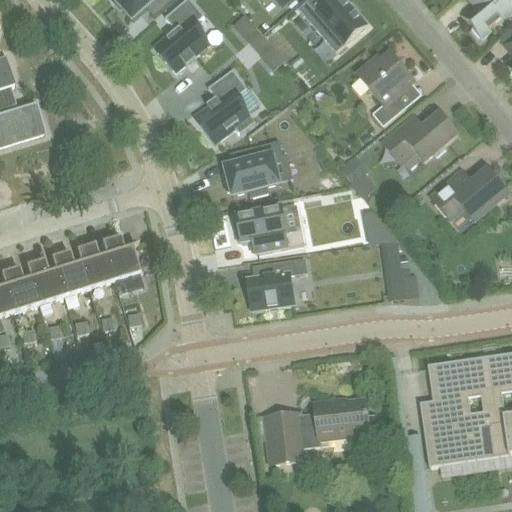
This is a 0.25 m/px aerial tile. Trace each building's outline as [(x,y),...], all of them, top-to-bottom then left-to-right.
[(111,0),(133,24),(147,12),(155,21),(173,5),(168,0),(158,0),(155,3),(151,0),(111,0)] [(319,0),(315,0),(300,13),(336,57),(369,29),(343,0),(333,0),(326,7),(319,0)] [(511,0),(471,0),(469,2),(477,12),(465,22),(474,32),(472,33),(480,43),(511,16),(511,0)] [(176,35),(155,52),(176,77),(186,69),(188,72),(197,64),(195,61),(210,48),(194,30),(205,21),(189,2),(166,22),(176,35)] [(234,29),(234,30),(234,31),(248,46),(259,35),(245,20),(234,29)] [(511,65),(507,70),(511,76),(511,31),(499,43),(511,58),(511,65)] [(272,50),(260,60),(273,75),(274,76),(275,75),(286,66),(272,50)] [(373,119),(384,132),(407,113),(397,101),(414,86),(400,69),(401,67),(393,58),(392,60),(391,58),(382,66),(379,63),(359,80),(384,110),(373,119)] [(0,151),(44,138),(44,139),(46,138),(36,106),(34,107),(35,108),(17,113),(11,92),(14,91),(14,92),(16,91),(6,59),(5,60),(6,66),(0,67),(0,151)] [(203,131),(215,147),(235,133),(239,138),(254,126),(236,102),(248,94),(234,74),(209,93),(218,105),(200,119),(207,129),(203,131)] [(415,121),(408,127),(384,147),(401,168),(416,156),(425,167),(434,159),(437,162),(447,154),(444,150),(457,139),(440,118),(424,132),(415,121)] [(284,162),(280,145),(252,153),(255,164),(226,172),(227,177),(223,179),(228,196),(232,195),(233,201),(250,197),(251,202),(269,198),(267,192),(280,189),(274,165),(284,162)] [(344,180),(353,191),(363,182),(366,180),(357,169),(344,180)] [(463,178),(454,184),(433,202),(450,223),(463,212),(475,226),(507,199),(488,176),(472,189),(463,178)] [(238,223),(234,224),(238,247),(242,246),(243,248),(254,246),(256,258),(305,248),(302,235),(286,238),(281,213),(237,221),(238,223)] [(368,249),(388,246),(385,230),(374,218),(363,219),(368,249)] [(102,246),(114,285),(140,277),(130,245),(122,248),(120,240),(102,246)] [(89,293),(114,285),(102,246),(101,246),(103,253),(97,255),(95,248),(77,254),(89,293)] [(399,263),(397,246),(384,248),(386,265),(399,263)] [(64,301),(89,293),(77,254),(76,254),(78,261),(72,263),(69,256),(51,261),(64,301)] [(38,309),(64,301),(51,261),(51,262),(53,269),(46,271),(44,264),(26,269),(38,309)] [(408,262),(401,263),(402,274),(409,273),(408,262)] [(294,265),(265,269),(266,281),(248,284),(253,315),(295,309),(290,279),(296,278),(294,265)] [(13,316),(38,309),(26,269),(28,277),(21,279),(19,272),(1,277),(13,316)] [(0,320),(13,316),(1,277),(0,277),(3,285),(0,285),(0,320)] [(127,319),(129,331),(141,329),(139,317),(127,319)] [(101,323),(103,335),(115,333),(113,321),(101,323)] [(75,327),(76,339),(89,338),(87,325),(75,327)] [(48,331),(50,344),(62,342),(60,330),(48,331)] [(22,336),(24,348),(36,346),(34,334),(22,336)] [(0,339),(0,351),(9,350),(8,338),(0,339)] [(434,407),(421,409),(430,472),(511,460),(511,358),(428,371),(434,407)] [(375,422),(369,422),(367,405),(334,409),(334,406),(315,408),(316,419),(301,421),(301,418),(265,422),(271,470),(306,465),(305,453),(320,451),(320,446),(354,442),(355,449),(378,446),(375,422)] [(403,511),(402,504),(399,504),(399,500),(385,501),(385,511),(403,511)]
